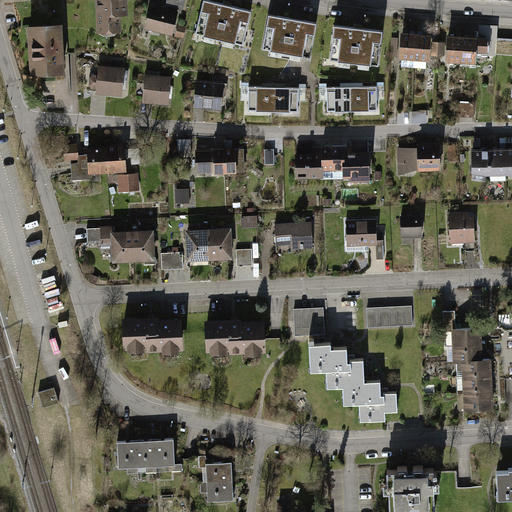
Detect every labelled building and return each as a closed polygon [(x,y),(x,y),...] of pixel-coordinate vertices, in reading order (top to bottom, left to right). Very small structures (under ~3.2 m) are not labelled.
[(100,0),(101,3),(98,3),(100,27),(101,32),(102,34),(115,33),(117,32),(117,29),(119,26),(118,13),(126,12),(124,0),(100,0)] [(168,6),(169,0),(166,0),(164,9),(177,12),(178,8),(168,6)] [(184,0),(169,0),(168,6),(178,8),(182,9),(184,0)] [(250,12),(205,2),(197,33),(243,44),(250,12)] [(151,6),(146,27),(172,33),(177,12),(164,9),(151,6)] [(317,24),(270,16),(264,50),(311,58),(317,24)] [(61,24),(28,26),(31,75),(64,73),(61,24)] [(185,28),(179,26),(177,35),(183,36),(185,28)] [(384,33),(336,27),(332,61),(380,67),(384,33)] [(427,59),(428,59),(430,35),(417,34),(403,33),(401,57),(402,57),(401,66),(414,67),(426,68),(427,59)] [(492,36),(449,33),(448,59),(481,61),(481,50),(491,51),(492,36)] [(497,53),(511,53),(511,39),(498,39),(497,53)] [(444,42),(434,42),(433,54),(443,55),(444,42)] [(126,66),(98,64),(98,73),(92,73),(91,93),(124,95),(126,66)] [(163,69),(148,68),(145,101),(171,103),(173,75),(162,75),(163,69)] [(227,80),(197,79),(196,108),(225,110),(227,80)] [(299,87),(249,86),(248,110),(298,111),(299,87)] [(377,86),(327,87),(327,111),(377,110),(377,86)] [(475,102),(460,101),(459,116),(474,117),(475,102)] [(426,111),(413,112),(413,122),(426,122),(426,111)] [(191,139),(178,139),(178,156),(191,155),(191,139)] [(108,147),(106,147),(108,171),(126,169),(125,157),(125,150),(124,146),(112,147),(112,143),(108,143),(108,147)] [(439,155),(438,144),(419,144),(419,150),(399,151),(400,173),(420,167),(420,168),(439,168),(439,163),(441,161),(440,156),(439,155)] [(90,172),(108,171),(106,147),(88,148),(88,154),(78,155),(77,145),(64,146),(65,158),(73,158),(73,161),(72,161),(72,163),(71,163),(72,180),(90,178),(90,172)] [(321,178),(334,178),(333,146),(313,147),(314,154),(296,154),(297,177),(321,176),(321,178)] [(353,146),(333,146),(334,178),(344,178),(344,175),(352,175),(352,183),(368,182),(368,175),(369,175),(368,152),(353,152),(353,146)] [(243,148),(225,149),(225,170),(244,170),(243,148)] [(139,149),(131,149),(132,157),(132,163),(140,163),(139,149)] [(197,171),(225,170),(225,149),(196,150),(197,171)] [(274,149),(265,149),(265,164),(274,164),(274,149)] [(487,174),(490,174),(490,149),(473,149),(474,172),(487,174)] [(506,149),(490,149),(490,174),(490,180),(507,180),(506,173),(506,149)] [(138,174),(110,176),(110,183),(119,182),(120,190),(139,189),(138,174)] [(188,190),(177,191),(177,203),(189,202),(188,190)] [(476,210),(452,210),(453,243),(477,242),(476,210)] [(424,213),(402,214),(403,236),(425,236),(424,213)] [(258,215),(244,215),(245,227),(259,226),(258,215)] [(378,217),(347,218),(348,250),(363,250),(363,244),(377,243),(378,258),(386,258),(385,230),(379,230),(378,217)] [(313,221),(275,222),(276,246),(314,245),(313,221)] [(112,261),(129,260),(127,229),(114,230),(114,225),(88,226),(89,240),(103,239),(103,246),(111,246),(112,261)] [(234,225),(209,227),(211,257),(212,263),(236,261),(234,225)] [(189,259),(211,257),(209,227),(187,229),(189,259)] [(156,228),(127,229),(129,260),(144,259),(144,263),(157,263),(156,228)] [(253,248),(238,249),(240,264),(254,263),(253,248)] [(181,252),(162,253),(162,268),(182,267),(181,252)] [(410,307),(368,309),(369,325),(410,323),(410,307)] [(321,308),(295,310),(296,334),(323,332),(321,308)] [(163,315),(124,317),(125,350),(129,350),(129,353),(147,352),(147,349),(149,348),(150,352),(165,351),(165,354),(182,353),(182,350),(187,350),(185,317),(163,318),(163,315)] [(246,316),(207,318),(208,351),(212,351),(212,354),(230,353),(230,350),(232,350),(232,353),(248,352),(248,355),(265,355),(265,352),(270,351),(268,319),(246,320),(246,316)] [(454,327),(454,343),(484,342),(484,326),(454,327)] [(454,343),(455,360),(464,360),(485,359),(484,342),(454,343)] [(330,343),(309,344),(310,372),(326,371),(351,369),(351,361),(347,361),(346,348),(331,349),(330,343)] [(351,369),(326,371),(327,386),(343,385),(344,403),(360,402),(385,401),(385,392),(381,392),(380,379),(364,380),(363,358),(351,359),(351,361),(351,369)] [(464,360),(464,376),(495,375),(494,359),(485,359),(464,360)] [(464,376),(465,393),(495,392),(495,375),(464,376)] [(54,385),(36,390),(41,406),(59,401),(54,385)] [(385,401),(360,402),(361,420),(385,419),(384,410),(397,409),(396,390),(385,391),(385,392),(385,401)] [(465,393),(465,410),(496,409),(495,392),(465,393)] [(176,437),(160,438),(162,463),(172,462),(173,470),(183,469),(183,462),(178,462),(176,437)] [(160,438),(141,440),(142,464),(147,464),(148,472),(158,471),(158,463),(162,463),(160,438)] [(138,464),(142,464),(141,440),(118,441),(120,465),(128,465),(128,472),(138,471),(138,464)] [(208,465),(209,480),(235,478),(234,460),(208,462),(208,454),(200,455),(201,466),(208,465)] [(397,469),(389,469),(389,481),(385,481),(385,490),(390,490),(391,511),(422,511),(437,511),(436,488),(440,487),(439,466),(425,467),(425,463),(413,464),(413,468),(408,468),(408,464),(396,465),(397,469)] [(511,466),(510,467),(510,470),(498,470),(500,497),(511,496),(511,466)] [(236,497),(235,478),(209,480),(202,480),(203,492),(210,491),(210,498),(236,497)]
